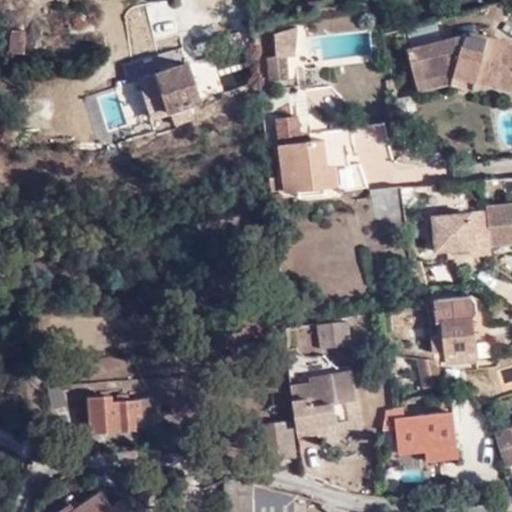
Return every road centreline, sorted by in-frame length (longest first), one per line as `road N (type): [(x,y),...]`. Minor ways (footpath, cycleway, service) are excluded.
road 1 (residential): [(511,510),(364,506),(247,469),(146,456),(30,478),(17,511)]
road 2 (unknown): [(377,173),(511,166)]
